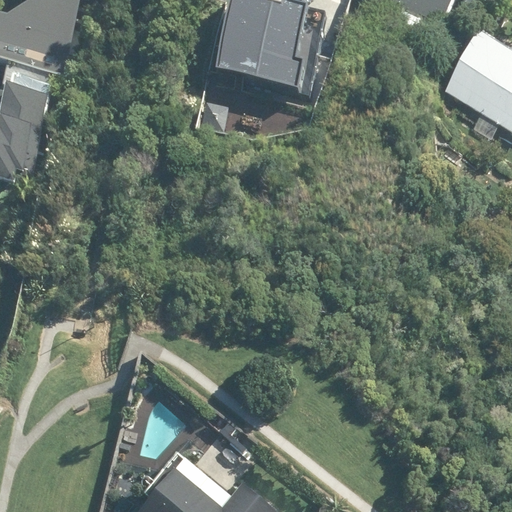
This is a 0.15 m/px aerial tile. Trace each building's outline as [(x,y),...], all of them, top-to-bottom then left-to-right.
[(234,0),(226,0),(212,67),(325,90),(339,22),(234,0)] [(363,0),(354,18),(360,21),(352,37),(420,72),(456,0),(363,0)] [(0,14),(0,66),(64,78),(73,27),(0,14)] [(511,59),(479,39),(442,99),(511,141),(511,59)] [(0,189),(20,194),(31,145),(42,148),(51,112),(0,99),(0,189)] [(263,511),(243,495),(234,506),(174,457),(136,503),(147,511),(146,511),(263,511)]
